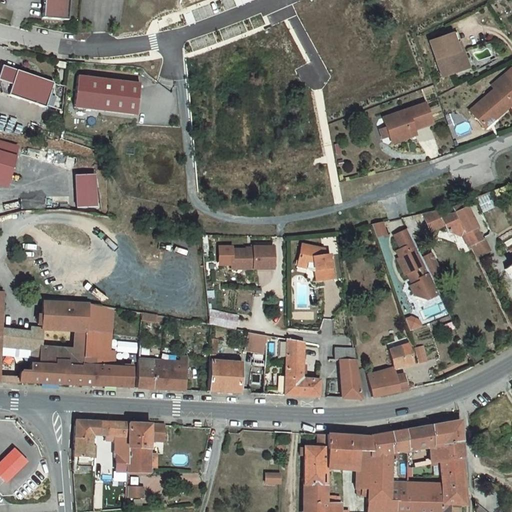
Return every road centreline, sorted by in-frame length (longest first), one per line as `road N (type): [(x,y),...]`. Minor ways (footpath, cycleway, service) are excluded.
road 1 (secondary): [(511,362),(411,416),(361,423),(63,406)]
road 2 (residential): [(511,137),(290,219),(223,217),(191,198)]
road 3 (residential): [(168,40),(68,48),(0,30)]
